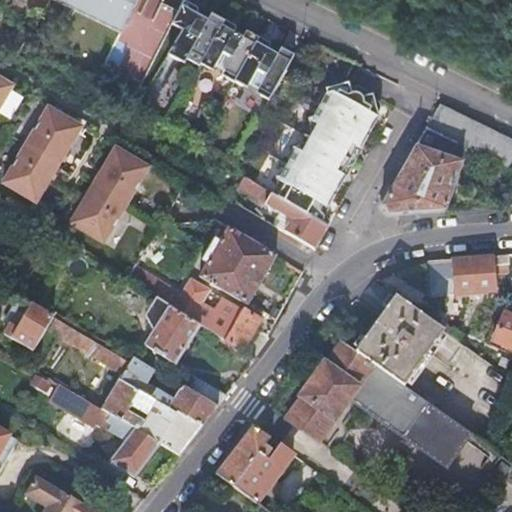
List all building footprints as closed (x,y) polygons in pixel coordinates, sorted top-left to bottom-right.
[(135,0),(55,0),(117,35),(135,0)] [(264,47),(256,43),(257,41),(244,33),(241,39),(231,34),(230,30),(222,26),(223,24),(210,16),(206,22),(194,16),(192,12),(181,6),(170,27),(180,33),(166,57),(178,64),(185,62),(198,69),(199,67),(206,71),(213,69),(221,74),(224,81),(232,85),(234,83),(241,87),(248,86),(257,91),(259,98),(267,102),(292,58),(279,50),(276,56),(266,51),(264,47)] [(0,81),(0,108),(12,89),(0,81)] [(316,106),(318,107),(318,108),(322,111),(320,115),(306,120),(309,135),(304,144),(298,146),(296,148),(290,149),(292,156),(291,157),(293,163),(288,173),(281,175),(281,177),(274,178),(276,185),(271,195),(269,194),(262,205),(278,214),(280,212),(292,219),(283,234),(314,252),(329,224),(328,220),(325,219),(324,216),(377,118),(376,114),(374,112),(375,111),(375,107),(371,103),(373,101),(371,96),(367,97),(364,93),(358,89),(354,88),(348,89),(347,84),(325,91),(326,96),(323,95),(320,97),(316,102),(316,106)] [(511,141),(438,106),(380,206),(388,215),(443,211),(466,173),(447,161),(457,145),(506,170),(511,159),(511,141)] [(47,110),(2,185),(35,205),(80,130),(47,110)] [(114,150),(70,225),(103,245),(148,170),(114,150)] [(275,259),(273,258),(227,229),(217,244),(213,241),(199,264),(204,267),(199,276),(247,305),(275,259)] [(54,271),(70,247),(59,241),(44,264),(54,271)] [(511,254),(453,259),(455,294),(498,291),(496,275),(509,274),(508,263),(511,262),(511,254)] [(129,268),(122,280),(149,296),(156,284),(129,268)] [(202,328),(223,341),(231,326),(198,305),(208,289),(189,277),(176,297),(156,284),(149,296),(154,299),(202,328)] [(353,351),(401,386),(442,330),(413,310),(393,295),(353,351)] [(178,367),(202,328),(154,299),(144,316),(151,320),(149,323),(152,332),(155,334),(146,348),(178,367)] [(2,320),(0,322),(0,331),(31,350),(44,330),(51,318),(29,305),(15,327),(2,320)] [(493,335),(511,343),(511,309),(505,307),(493,335)] [(223,341),(245,354),(258,331),(254,328),(259,319),(241,308),(231,326),(223,341)] [(44,330),(56,338),(121,375),(128,364),(51,318),(44,330)] [(447,469),(471,436),(401,386),(353,351),(343,343),(327,364),(325,362),(299,398),(302,400),(286,422),(318,445),(351,400),(447,469)] [(201,429),(218,407),(181,385),(173,399),(146,383),(153,372),(131,358),(128,364),(121,375),(118,380),(201,429)] [(218,407),(227,396),(189,372),(181,385),(218,407)] [(94,408),(49,380),(42,391),(47,394),(38,408),(57,420),(65,405),(88,419),(94,408)] [(118,380),(99,411),(103,413),(158,446),(178,459),(201,429),(118,380)] [(132,480),(158,446),(103,413),(100,419),(107,423),(102,429),(121,441),(107,464),(132,480)] [(252,428),(218,471),(260,502),(295,458),(280,447),(267,463),(262,459),(274,444),(252,428)] [(0,430),(0,447),(8,435),(0,430)] [(95,511),(83,504),(56,489),(34,475),(23,493),(45,507),(41,511),(95,511)]
